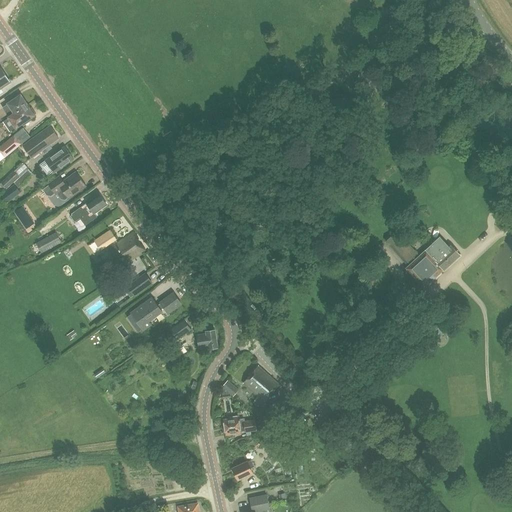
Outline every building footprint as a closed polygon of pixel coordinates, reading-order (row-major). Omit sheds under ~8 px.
[(387,32),(393,41),(405,33),(395,18),(383,25),(387,32)] [(0,67),(0,88),(10,82),(0,67)] [(10,117),(28,106),(21,95),(3,107),(10,117)] [(29,109),(28,106),(10,117),(15,125),(20,121),(23,125),(31,120),(29,118),(36,114),(31,107),(29,109)] [(49,145),(59,138),(50,126),(34,138),(23,146),(32,157),(42,150),(45,153),(52,148),(49,145)] [(0,151),(0,153),(3,156),(5,158),(22,144),(16,137),(2,148),(0,149),(0,151)] [(65,147),(45,160),(54,173),(73,159),(65,147)] [(158,173),(164,180),(168,175),(162,169),(158,173)] [(14,182),(20,176),(17,173),(14,170),(2,181),(8,188),(8,187),(14,182)] [(85,186),(76,172),(63,181),(59,176),(48,184),(49,185),(43,190),(48,196),(51,197),(56,193),(60,199),(64,200),(68,197),(68,198),(79,191),(80,193),(85,189),(84,187),(85,186)] [(0,198),(5,205),(21,193),(14,185),(0,195),(0,198)] [(367,199),(361,192),(356,197),(362,204),(367,199)] [(85,226),(97,217),(94,213),(106,204),(99,195),(87,204),(86,203),(71,214),(72,215),(71,217),(75,222),(76,221),(80,218),(85,226)] [(26,229),(35,223),(23,206),(15,212),(26,229)] [(107,244),(115,239),(111,231),(96,241),(101,248),(107,244)] [(397,231),(385,241),(406,264),(418,254),(397,231)] [(37,243),(42,252),(61,242),(56,233),(37,243)] [(118,243),(115,239),(107,244),(110,248),(110,247),(121,265),(145,250),(134,233),(118,243)] [(407,267),(424,286),(458,255),(450,246),(449,247),(440,237),(407,267)] [(146,273),(124,289),(131,298),(152,282),(146,273)] [(131,313),(143,330),(150,324),(151,323),(149,320),(162,311),(161,310),(164,308),(168,313),(181,303),(174,293),(160,303),(161,303),(158,305),(152,298),(131,313)] [(183,320),(170,329),(178,339),(191,330),(183,320)] [(427,335),(431,339),(435,343),(444,334),(438,326),(427,335)] [(199,348),(209,347),(209,349),(218,347),(215,330),(206,331),(206,333),(197,335),(199,348)] [(73,339),(71,336),(76,333),(74,331),(69,334),(67,335),(70,340),(73,339)] [(132,347),(139,356),(143,353),(136,344),(132,347)] [(265,379),(269,375),(259,366),(244,384),(258,396),(266,388),(266,387),(263,385),(267,381),(265,379)] [(105,373),(102,369),(94,375),(97,378),(105,373)] [(279,384),(269,375),(265,379),(267,381),(263,385),(266,387),(266,388),(258,396),(264,401),(279,384)] [(234,396),(239,390),(228,380),(222,387),(223,387),(231,394),(234,396)] [(221,387),(222,395),(231,394),(223,387),(221,387)] [(265,411),(275,420),(275,421),(284,410),(274,401),(265,411)] [(230,419),(225,420),(227,435),(241,432),(240,429),(246,428),(247,435),(251,434),(251,430),(256,430),(263,426),(257,420),(255,421),(245,422),(245,418),(239,419),(239,417),(230,418),(230,419)] [(280,461),(288,454),(271,436),(263,444),(280,461)] [(238,480),(253,473),(251,469),(255,467),(252,460),(247,462),(247,461),(233,469),(238,480)] [(270,510),(267,494),(249,498),(252,511),(267,511),(270,510)]
